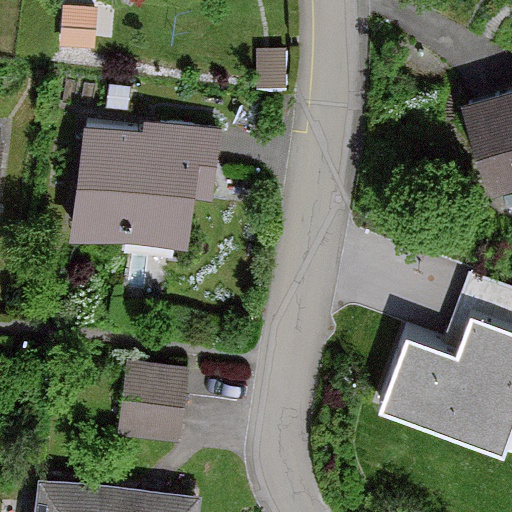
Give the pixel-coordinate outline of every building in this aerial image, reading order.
[(511,86),(470,100),(501,191),(511,187),(511,86)] [(148,128),(89,119),(74,229),(185,245),(194,178),(215,181),(222,127),(150,117),(148,128)] [(448,329),(460,332),(470,296),(511,307),(511,274),(466,262),(448,329)] [(511,424),(511,321),(474,307),(459,343),(415,326),(374,430),(444,458),(465,406),(511,424)] [(182,437),(187,366),(127,362),(123,433),(182,437)] [(43,511),(199,511),(202,489),(48,472),(43,511)]
